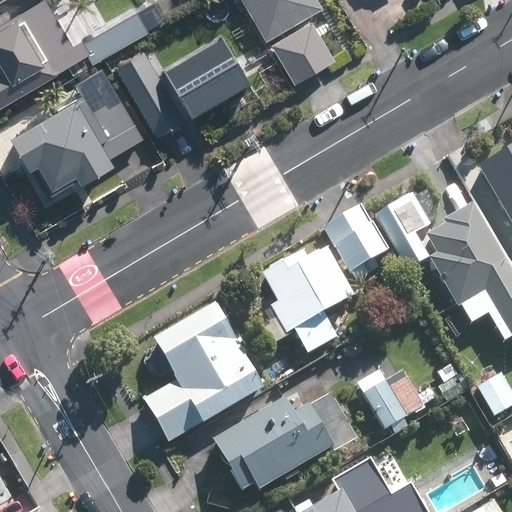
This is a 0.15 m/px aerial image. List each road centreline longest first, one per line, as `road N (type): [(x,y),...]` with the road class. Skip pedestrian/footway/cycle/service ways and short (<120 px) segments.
road 1 (residential): [(511,39),(18,330)]
road 2 (residential): [(119,511),(18,330)]
